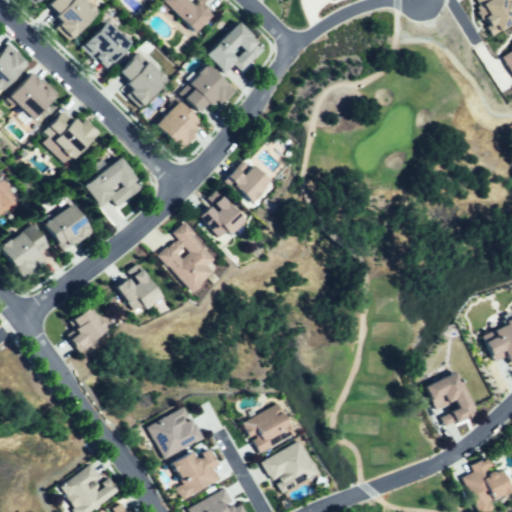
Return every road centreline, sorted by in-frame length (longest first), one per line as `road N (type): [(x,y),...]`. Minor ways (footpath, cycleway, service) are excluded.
road 1 (residential): [(292,46),(187,183),(0,332)]
road 2 (residential): [(187,183),(0,3)]
road 3 (residential): [(152,511),(123,462),(0,304)]
road 4 (residential): [(511,405),(441,463),(329,511)]
